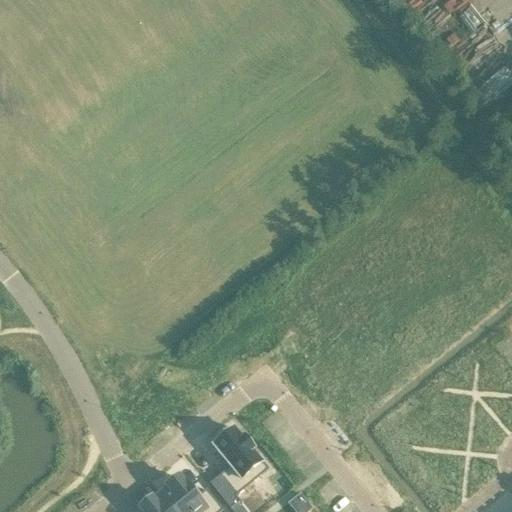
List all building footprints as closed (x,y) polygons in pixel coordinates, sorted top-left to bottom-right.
[(40,82),(31,90),(36,96),(45,88),(40,82)] [(45,88),(36,96),(41,102),(50,94),(45,88)] [(68,116),(58,124),(63,130),(72,122),(68,116)] [(72,122),(63,130),(68,136),(77,128),(72,122)] [(0,136),(0,153),(8,146),(0,136)] [(8,146),(0,153),(0,181),(22,163),(8,146)] [(22,163),(0,181),(0,201),(4,206),(36,180),(22,163)] [(7,211),(1,216),(12,229),(37,208),(45,217),(65,201),(57,190),(49,197),(36,180),(4,206),(7,211)] [(64,238),(40,257),(57,278),(78,261),(84,268),(97,257),(91,250),(98,244),(73,213),(55,227),(64,238)] [(192,285),(205,302),(228,285),(215,268),(192,285)] [(218,445),(213,449),(230,469),(219,478),(236,498),(269,472),(253,453),(254,453),(243,440),(235,431),(231,435),(228,431),(215,441),(218,445)] [(167,491),(160,497),(172,511),(222,511),(206,492),(196,500),(180,480),(179,481),(178,479),(177,481),(175,478),(166,485),(168,488),(166,489),(167,491)] [(300,495),(288,505),(293,511),(310,511),(312,510),(300,495)] [(152,501),(139,511),(140,511),(172,511),(160,497),(153,502),(152,501)]
